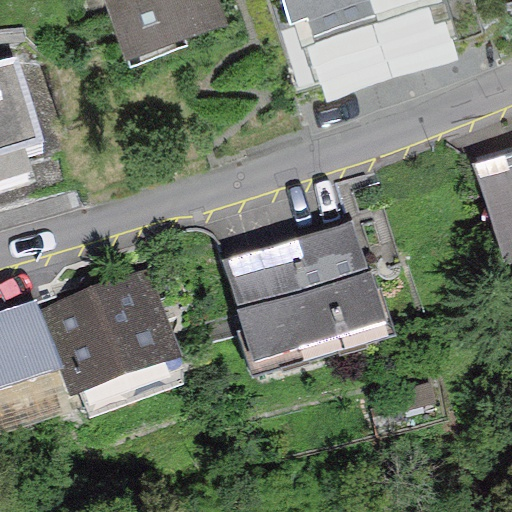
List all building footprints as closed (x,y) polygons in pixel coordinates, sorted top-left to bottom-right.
[(105,0),(123,52),(229,16),(224,0),(105,0)] [(280,0),(309,84),(459,34),(447,0),(280,0)] [(0,170),(44,158),(17,64),(0,68),(0,170)] [(511,156),(472,168),(506,275),(511,273),(511,156)] [(352,228),(221,266),(253,376),(387,334),(352,228)] [(150,272),(37,311),(62,384),(70,408),(183,370),(150,272)] [(37,311),(35,304),(0,315),(0,403),(62,384),(37,311)]
